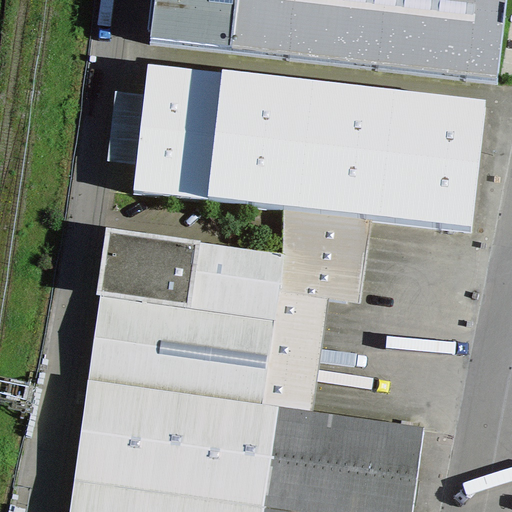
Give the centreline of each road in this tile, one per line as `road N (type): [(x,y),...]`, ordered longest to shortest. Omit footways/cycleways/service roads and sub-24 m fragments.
road 1 (residential): [(111,0),(40,511)]
road 2 (residential): [(466,511),(511,277)]
